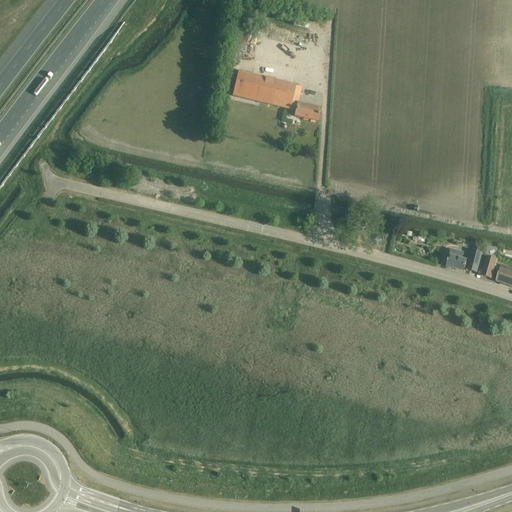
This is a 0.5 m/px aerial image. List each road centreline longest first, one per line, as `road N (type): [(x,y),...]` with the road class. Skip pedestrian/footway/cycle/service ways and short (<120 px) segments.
road 1 (unclassified): [(0,429),(48,431),(102,480),(234,507),(362,505),(511,470)]
road 2 (unclassified): [(511,295),(51,182)]
road 3 (motorway): [(0,142),(109,0)]
